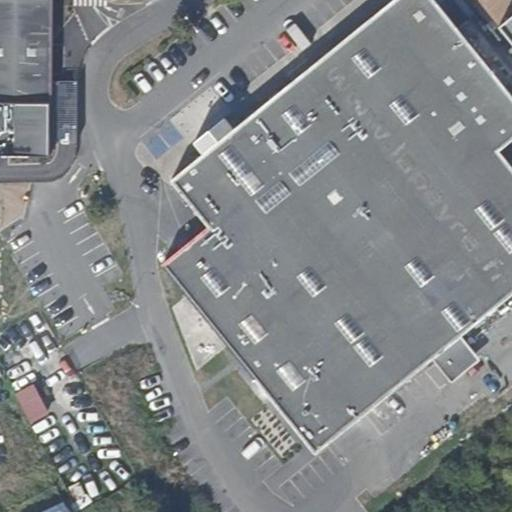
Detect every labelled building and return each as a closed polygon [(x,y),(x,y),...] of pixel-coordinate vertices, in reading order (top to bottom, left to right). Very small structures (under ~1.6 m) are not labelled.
[(0,0),(0,157),(55,157),(56,0),(0,0)] [(396,0),(368,24),(332,53),(238,129),(230,118),(227,115),(198,140),(200,143),(208,153),(175,180),(181,188),(214,227),(181,254),(168,265),(322,454),(339,440),(368,416),(418,376),(438,359),(467,336),(511,298),(511,160),(504,151),(511,144),(511,89),(462,28),(438,0),(396,0)] [(453,376),(481,353),(467,336),(438,359),(453,376)] [(484,358),(481,353),(453,376),(458,382),(484,358)] [(33,383),(15,394),(32,422),(50,412),(33,383)] [(265,409),(251,419),(282,458),(296,447),(265,409)]
